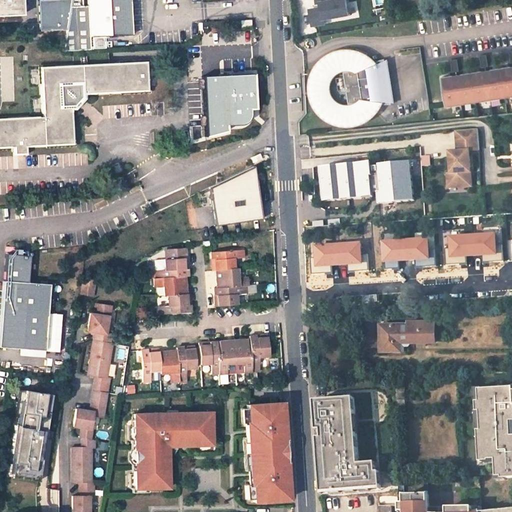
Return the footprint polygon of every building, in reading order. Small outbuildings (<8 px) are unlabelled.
[(21,0),(0,0),(0,16),(22,15),(21,0)] [(45,0),(38,0),(40,31),(67,30),(71,7),(71,0),(45,0)] [(90,37),(132,35),(130,0),(87,0),(88,5),(71,7),(67,30),(64,52),(91,50),(90,37)] [(349,0),(317,0),(318,6),(309,8),(313,26),(327,23),(326,18),(352,13),(349,0)] [(252,28),(251,20),(240,20),(241,26),(241,29),(252,28)] [(74,65),(39,67),(42,113),(43,113),(43,117),(39,117),(39,116),(0,118),(0,148),(13,148),(27,147),(73,145),(71,108),(75,108),(83,98),(83,95),(147,92),(146,61),(109,64),(108,52),(73,54),(74,65)] [(318,104),(321,109),(329,116),(335,119),(342,121),(347,122),(350,122),(357,120),(360,119),(365,117),(370,112),(374,109),(377,103),(384,104),(391,105),(392,104),(391,102),(392,103),(386,61),(385,61),(385,59),(379,60),(373,63),(370,66),(369,68),(359,69),(366,59),(355,55),(350,54),(346,54),(343,54),(336,56),(330,59),(326,62),(322,65),(317,72),(314,80),(314,85),(314,91),(317,90),(318,92),(318,95),(315,96),(316,99),(318,104)] [(511,96),(511,74),(511,75),(510,67),(490,70),(492,78),(483,79),(481,71),(461,75),(462,82),(453,84),(452,76),(442,78),(446,107),(511,96)] [(481,71),(483,79),(492,78),(490,70),(481,71)] [(253,73),(204,75),(207,133),(225,128),(225,121),(227,122),(232,122),(238,122),(243,122),(246,120),(249,117),(251,114),(251,111),(251,108),(251,106),(254,106),(253,73)] [(452,76),(453,84),(462,82),(461,75),(452,76)] [(478,129),(456,131),(457,151),(454,151),(454,155),(449,155),(451,173),(447,174),(448,185),(463,183),(462,175),(471,174),(469,151),(479,150),(478,129)] [(13,148),(13,155),(16,156),(25,156),(27,154),(27,147),(13,148)] [(377,157),(377,161),(379,185),(380,195),(413,193),(410,155),(377,157)] [(370,158),(319,162),(322,195),(372,191),(372,186),(370,161),(370,158)] [(377,161),(370,161),(372,186),(379,185),(377,161)] [(448,185),(448,188),(472,186),(471,174),(462,175),(463,183),(448,185)] [(263,217),(257,179),(212,186),(218,224),(263,217)] [(211,207),(197,208),(198,225),(212,224),(211,207)] [(495,232),(448,235),(448,248),(445,249),(446,263),(466,262),(466,256),(482,256),(483,262),(503,261),(502,245),(496,246),(495,232)] [(428,238),(380,240),(381,262),(385,262),(385,267),(398,267),(398,262),(416,261),(416,265),(435,265),(435,249),(428,250),(428,238)] [(360,241),(312,244),(314,258),(311,258),(311,273),(331,272),(331,266),(348,265),(348,270),(369,269),(368,254),(361,255),(360,241)] [(243,258),(242,249),(211,252),(212,271),(216,271),(217,288),(214,288),(215,306),(237,305),(235,294),(249,293),(248,277),(237,278),(237,268),(234,268),(234,258),(243,258)] [(0,268),(0,345),(40,348),(45,282),(23,281),(25,253),(1,252),(0,268)] [(186,258),(165,259),(165,270),(155,270),(155,278),(153,278),(153,286),(163,286),(164,296),(167,296),(168,305),(159,306),(159,314),(190,312),(189,294),(186,294),(185,277),(188,277),(186,258)] [(79,295),(92,297),(95,280),(82,278),(79,295)] [(94,332),(93,340),(110,343),(111,334),(105,333),(108,317),(109,317),(111,306),(95,304),(94,314),(90,313),(87,331),(94,332)] [(434,340),(434,322),(408,322),(408,325),(384,325),(385,342),(381,341),(382,352),(402,352),(402,344),(401,336),(409,335),(409,340),(434,340)] [(437,343),(437,322),(434,322),(434,340),(409,340),(402,341),(402,344),(437,343)] [(199,343),(200,364),(211,363),(211,374),(227,373),(226,363),(242,362),(243,372),(252,371),(251,368),(259,367),(259,357),(269,356),(267,334),(249,336),(249,339),(233,340),(199,343)] [(110,343),(93,340),(87,375),(95,377),(93,391),(107,393),(109,378),(106,378),(112,343),(110,343)] [(186,369),(195,368),(194,346),(175,347),(176,350),(158,352),(158,349),(140,351),(143,382),(151,382),(150,371),(160,370),(160,373),(170,372),(171,383),(179,382),(179,378),(187,378),(186,369)] [(152,371),(152,380),(160,380),(160,371),(152,371)] [(511,386),(478,389),(479,401),(477,401),(478,411),(479,411),(480,430),(479,430),(480,461),(490,461),(490,459),(496,459),(497,476),(503,476),(503,478),(511,477),(511,386)] [(38,482),(41,464),(35,463),(42,412),(49,413),(52,395),(25,391),(20,425),(15,425),(11,453),(15,454),(12,478),(38,482)] [(107,393),(93,391),(90,406),(94,407),(93,412),(76,409),(73,427),(82,429),(80,439),(81,439),(90,440),(92,430),(90,430),(92,416),(103,418),(107,393)] [(349,395),(310,398),(317,489),(377,485),(376,469),(372,469),(371,460),(355,461),(349,395)] [(252,483),(253,501),(288,499),(286,461),(283,458),(282,442),(284,440),(282,402),(247,404),(248,422),(246,422),(247,442),(249,441),(251,463),(248,463),(250,484),(252,483)] [(134,414),(136,486),(169,485),(168,447),(171,445),(198,444),(198,439),(212,438),(211,411),(175,413),(172,415),(167,416),(167,413),(134,414)] [(35,463),(41,464),(49,413),(42,412),(35,463)] [(90,440),(81,439),(81,448),(72,448),(72,483),(91,483),(91,449),(94,449),(94,441),(90,440)] [(93,483),(79,483),(79,497),(72,497),(72,511),(88,511),(89,497),(93,497),(93,483)] [(44,490),(44,506),(58,507),(58,490),(44,490)] [(392,511),(392,506),(400,506),(400,495),(400,492),(379,492),(379,506),(380,506),(380,511),(392,511)] [(481,511),(482,511),(482,506),(430,507),(430,504),(429,504),(429,494),(400,495),(400,506),(399,511),(481,511)]
